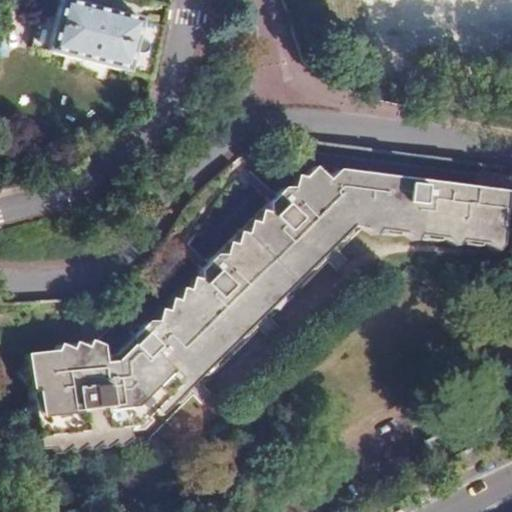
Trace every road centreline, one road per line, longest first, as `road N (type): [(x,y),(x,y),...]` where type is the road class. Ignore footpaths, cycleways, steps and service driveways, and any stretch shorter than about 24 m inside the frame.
road 1 (residential): [(0,280),(59,280),(115,267),(194,163),(231,134),(285,120),(511,150)]
road 2 (residential): [(187,0),(161,123),(105,173),(0,212)]
